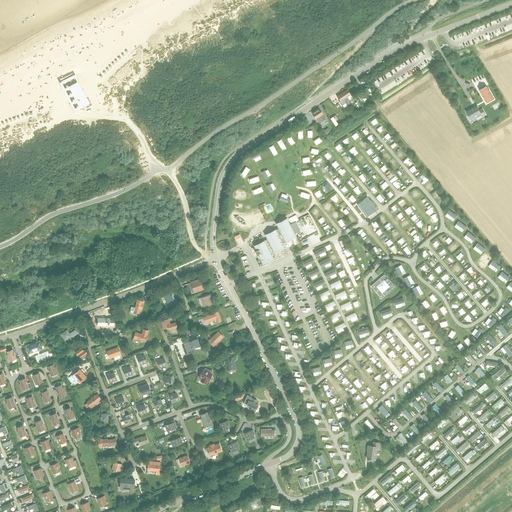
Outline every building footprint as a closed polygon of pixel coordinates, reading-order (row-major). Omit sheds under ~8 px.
[(68,87),(67,87),(68,89),(69,89),(71,93),(72,96),(74,100),(76,102),(78,107),(79,109),(89,104),(78,81),(77,82),(78,84),(69,89),(68,87)] [(486,86),(479,90),(486,103),(493,99),(486,86)] [(351,97),(349,94),(347,90),(341,93),(347,101),(349,100),(348,99),(351,97)] [(347,101),(341,93),(336,97),(339,101),(341,105),(342,105),(344,108),(347,106),(346,105),(348,104),(347,102),(347,101)] [(477,106),(466,112),(471,119),(475,117),(476,118),(481,115),(482,116),(485,115),(482,109),(479,110),(477,106)] [(318,109),(312,113),(315,119),(316,118),(319,123),(320,122),(322,121),(325,119),(322,114),(318,109)] [(285,145),(281,138),(277,141),(281,148),(285,145)] [(249,168),(245,166),(241,173),(245,175),(249,168)] [(345,187),(351,182),(347,177),(341,183),(345,187)] [(376,210),(367,197),(357,204),(366,218),(376,210)] [(324,213),(329,209),(324,203),(320,207),(324,213)] [(266,207),(260,209),(263,216),(268,213),(266,207)] [(457,214),(449,209),(447,212),(454,218),(457,214)] [(313,210),(308,213),(312,220),(317,217),(313,210)] [(343,217),(347,222),(351,219),(347,214),(343,217)] [(264,240),(253,245),(255,251),(254,251),(256,255),(258,255),(262,264),(274,259),(272,256),(275,255),(275,256),(274,253),(285,248),(282,243),(285,242),(296,236),(287,218),(286,217),(275,223),(278,228),(275,229),(264,234),(266,239),(264,240)] [(466,225),(458,220),(456,223),(464,228),(466,225)] [(448,224),(444,228),(448,232),(452,228),(448,224)] [(476,236),(468,231),(466,234),(473,240),(476,236)] [(485,248),(477,242),(475,245),(483,251),(485,248)] [(325,250),(323,246),(314,251),(315,255),(325,250)] [(314,260),(312,256),(302,261),(304,265),(314,260)] [(331,261),(329,257),(319,261),(321,265),(331,261)] [(500,265),(493,260),(490,263),(498,268),(500,265)] [(279,269),(282,276),(289,274),(287,267),(279,269)] [(319,271),(318,267),(308,272),(310,276),(319,271)] [(336,272),(335,268),(325,272),(326,276),(336,272)] [(510,276),(502,271),(500,274),(507,279),(510,276)] [(374,283),(371,286),(378,294),(378,293),(379,294),(379,295),(381,298),(394,287),(387,279),(386,278),(386,277),(384,274),(376,281),(377,282),(374,284),(374,283)] [(324,282),(323,278),(313,283),(314,286),(324,282)] [(341,283),(339,279),(336,280),(329,283),(331,287),(341,283)] [(194,292),(203,289),(200,280),(190,283),(194,292)] [(330,293),(328,289),(318,293),(320,297),(330,293)] [(346,293),(345,290),(335,294),(336,298),(346,293)] [(171,293),(163,297),(166,302),(168,306),(175,303),(174,300),(173,299),(174,298),(171,293)] [(204,307),(214,304),(210,294),(201,298),(204,307)] [(435,301),(431,295),(427,298),(431,304),(435,301)] [(131,307),(130,311),(133,312),(139,313),(140,309),(141,309),(143,302),(137,300),(135,308),(131,307)] [(335,304),(333,300),(323,304),(325,308),(335,304)] [(351,304),(350,300),(340,305),(341,309),(351,304)] [(423,301),(419,305),(424,310),(428,306),(423,301)] [(508,309),(506,307),(500,314),(503,316),(508,309)] [(408,318),(414,313),(410,308),(404,313),(408,318)] [(340,314),(338,310),(329,315),(330,319),(340,314)] [(216,322),(220,320),(217,312),(213,313),(214,314),(203,317),(205,323),(215,319),(216,322)] [(357,316),(355,312),(345,316),(347,320),(357,316)] [(464,316),(461,320),(465,324),(469,319),(464,316)] [(496,319),(493,316),(488,323),(490,326),(496,319)] [(415,326),(420,322),(417,317),(411,322),(415,326)] [(169,330),(177,328),(175,323),(169,324),(168,319),(160,322),(163,330),(166,328),(168,328),(169,330)] [(345,326),(344,322),(334,326),(336,330),(345,326)] [(509,333),(501,324),(498,326),(505,336),(509,333)] [(369,331),(367,326),(356,329),(358,334),(369,331)] [(418,328),(420,334),(426,331),(424,326),(418,328)] [(483,330),(480,327),(474,335),(477,337),(483,330)] [(135,332),(133,338),(145,342),(148,331),(143,329),(141,334),(135,332)] [(70,336),(71,338),(77,333),(75,330),(69,334),(67,331),(61,335),(65,340),(70,336)] [(221,339),(220,338),(222,336),(217,331),(210,338),(212,341),(210,343),(213,346),(221,339)] [(445,337),(450,340),(454,334),(450,331),(445,337)] [(497,343),(490,335),(487,337),(494,346),(497,343)] [(190,341),(183,343),(185,346),(186,352),(193,350),(192,346),(193,346),(194,348),(200,346),(197,338),(192,340),(192,341),(190,341)] [(466,338),(462,341),(466,347),(470,344),(466,338)] [(26,346),(29,353),(41,349),(39,342),(26,346)] [(487,352),(479,343),(476,346),(484,355),(487,352)] [(459,352),(463,349),(459,344),(455,346),(459,352)] [(510,359),(511,356),(511,354),(504,345),(500,348),(510,359)] [(87,354),(84,350),(83,351),(81,348),(74,352),(77,356),(79,355),(81,358),(87,354)] [(109,358),(120,354),(117,348),(106,352),(109,358)] [(7,355),(9,360),(9,361),(16,359),(12,349),(6,351),(8,355),(7,355)] [(374,359),(379,354),(375,350),(370,355),(374,359)] [(396,359),(400,364),(406,359),(402,354),(396,359)] [(476,361),(469,354),(466,357),(473,364),(476,361)] [(147,362),(146,360),(144,355),(141,357),(140,355),(137,357),(140,365),(147,362)] [(236,370),(233,360),(231,357),(227,358),(227,371),(236,370)] [(166,365),(164,360),(164,358),(160,360),(160,358),(156,360),(159,368),(166,365)] [(428,367),(430,370),(431,369),(436,375),(441,371),(433,362),(428,367)] [(464,371),(457,363),(454,366),(461,374),(464,371)] [(47,366),(51,376),(57,373),(55,367),(54,367),(53,364),(47,366)] [(485,373),(479,366),(476,368),(482,376),(485,373)] [(125,376),(132,374),(130,367),(126,368),(126,367),(122,368),(125,376)] [(504,372),(501,368),(492,375),(495,379),(504,372)] [(85,378),(79,370),(72,376),(75,380),(77,379),(80,382),(85,378)] [(208,372),(202,370),(199,377),(201,378),(200,381),(206,384),(207,381),(208,381),(211,374),(210,373),(212,371),(209,370),(208,372)] [(33,379),(35,385),(42,382),(38,373),(33,375),(34,378),(33,379)] [(109,382),(116,380),(113,373),(110,374),(110,373),(106,374),(109,382)] [(452,380),(447,373),(444,376),(449,382),(452,380)] [(474,382),(468,374),(466,376),(472,384),(474,382)] [(350,375),(346,378),(348,381),(350,385),(354,382),(350,375)] [(411,380),(414,383),(415,382),(419,386),(424,382),(417,375),(411,380)] [(165,385),(172,383),(169,376),(166,377),(165,376),(162,377),(165,385)] [(511,379),(511,377),(511,376),(501,384),(503,387),(511,379)] [(22,390),(28,387),(28,389),(31,388),(29,382),(27,383),(24,378),(19,380),(20,383),(19,384),(22,390)] [(443,389),(436,380),(433,383),(440,391),(443,389)] [(487,385),(485,382),(477,389),(479,392),(487,385)] [(266,383),(263,385),(271,400),(275,398),(266,383)] [(405,387),(409,391),(413,386),(409,383),(405,387)] [(139,387),(142,395),(150,392),(147,384),(139,387)] [(465,392),(458,384),(454,386),(462,395),(465,392)] [(55,387),(59,396),(65,394),(63,388),(62,388),(61,385),(55,387)] [(322,385),(317,389),(320,394),(326,391),(322,385)] [(401,389),(397,393),(400,397),(405,393),(401,389)] [(41,396),(44,402),(50,400),(47,390),(41,392),(42,396),(41,396)] [(432,398),(425,390),(421,393),(429,401),(432,398)] [(476,394),(474,391),(464,400),(466,403),(476,394)] [(496,394),(493,391),(486,397),(488,400),(496,394)] [(172,403),(179,400),(176,393),(173,394),(172,393),(169,394),(172,403)] [(348,397),(351,401),(356,397),(353,393),(348,397)] [(454,402),(447,393),(444,396),(451,404),(454,402)] [(93,405),(100,399),(97,394),(86,402),(87,403),(85,405),(87,408),(89,406),(91,409),(94,406),(93,405)] [(422,404),(426,402),(421,395),(418,397),(422,404)] [(26,402),(29,408),(35,405),(31,396),(26,398),(27,401),(26,402)] [(392,404),(397,400),(394,396),(389,399),(392,404)] [(6,403),(8,409),(15,406),(11,397),(6,399),(7,402),(6,403)] [(118,406),(125,404),(122,397),(119,398),(118,397),(115,398),(118,406)] [(504,401),(501,397),(492,404),(495,408),(504,401)] [(243,403),(241,406),(245,408),(254,412),(258,404),(256,404),(256,403),(255,403),(256,400),(252,398),(250,401),(245,399),(243,403)] [(156,408),(163,406),(160,399),(157,400),(156,399),(153,400),(156,408)] [(346,399),(341,403),(345,407),(349,403),(346,399)] [(422,408),(414,399),(411,402),(419,410),(422,408)] [(386,409),(391,405),(388,400),(382,404),(386,409)] [(484,403),(482,401),(472,410),(474,413),(483,406),(482,405),(484,403)] [(442,411),(435,403),(432,405),(439,414),(442,411)] [(139,414),(146,412),(144,405),(140,406),(140,405),(136,406),(139,414)] [(388,412),(382,405),(379,407),(384,414),(388,412)] [(510,408),(507,405),(499,412),(502,416),(510,408)] [(458,406),(450,413),(452,416),(453,416),(456,419),(458,417),(455,414),(461,409),(458,406)] [(64,410),(67,419),(74,417),(72,411),(71,411),(69,408),(64,410)] [(412,416),(405,408),(401,411),(408,419),(412,416)] [(490,413),(487,410),(478,417),(481,421),(490,413)] [(208,412),(200,415),(205,427),(208,426),(208,428),(212,427),(211,425),(208,416),(209,416),(208,412)] [(311,412),(305,415),(308,420),(314,417),(311,412)] [(431,421),(424,412),(421,415),(428,424),(431,421)] [(50,419),(52,425),(59,422),(55,413),(50,415),(51,418),(50,419)] [(124,424),(131,421),(129,414),(125,415),(125,414),(121,416),(124,424)] [(342,419),(340,420),(343,424),(348,421),(342,414),(339,416),(342,419)] [(468,417),(466,415),(458,421),(460,424),(468,417)] [(511,415),(501,423),(503,426),(511,419),(511,415)] [(401,425),(395,417),(392,419),(398,428),(401,425)] [(446,421),(444,418),(436,424),(438,427),(446,421)] [(495,421),(492,418),(486,423),(488,426),(495,421)] [(373,427),(366,419),(364,421),(371,429),(373,427)] [(35,426),(38,432),(44,429),(41,420),(35,422),(36,425),(35,426)] [(166,425),(165,426),(167,431),(168,434),(172,432),(171,429),(176,427),(174,422),(173,422),(173,420),(166,423),(166,425)] [(222,430),(229,428),(228,424),(229,424),(227,420),(219,424),(222,430)] [(420,431),(412,423),(409,426),(417,434),(420,431)] [(475,426),(472,423),(464,429),(466,433),(475,426)] [(17,431),(19,437),(26,435),(22,425),(17,427),(18,431),(17,431)] [(504,428),(501,425),(491,433),(494,436),(504,428)] [(71,430),(74,438),(80,436),(78,431),(79,431),(78,427),(71,430)] [(355,427),(350,432),(354,436),(359,432),(355,427)] [(203,437),(212,433),(210,428),(201,432),(203,437)] [(454,431),(451,428),(443,434),(446,437),(454,431)] [(247,440),(254,437),(252,434),(253,434),(252,430),(244,433),(247,440)] [(432,433),(429,430),(421,437),(423,440),(432,433)] [(481,433),(479,430),(468,438),(471,442),(481,433)] [(407,441),(401,432),(398,435),(404,443),(407,441)] [(66,442),(62,433),(55,436),(56,440),(57,439),(59,444),(66,442)] [(397,434),(395,437),(401,445),(404,443),(397,434)] [(460,437),(457,435),(451,440),(453,443),(460,437)] [(140,445),(148,443),(145,436),(141,438),(141,437),(133,440),(135,443),(137,442),(138,443),(139,442),(140,445)] [(101,439),(97,440),(98,447),(102,446),(108,445),(116,444),(115,438),(114,438),(114,439),(107,440),(107,439),(101,439)] [(172,446),(182,443),(180,438),(171,441),(172,446)] [(488,441),(485,438),(477,445),(479,448),(488,441)] [(41,442),(44,450),(50,448),(51,449),(54,448),(51,441),(49,442),(48,439),(41,442)] [(439,442),(437,440),(429,446),(431,449),(439,442)] [(10,441),(2,444),(3,448),(8,446),(9,449),(13,447),(10,441)] [(236,442),(228,445),(231,452),(228,453),(229,456),(238,453),(237,449),(236,446),(237,445),(236,442)] [(378,450),(379,443),(373,442),(372,446),(367,445),(367,451),(368,451),(367,459),(374,460),(376,450),(378,450)] [(468,445),(465,442),(457,449),(460,452),(468,445)] [(209,445),(210,447),(206,448),(209,455),(222,451),(219,444),(214,445),(213,444),(209,445)] [(416,447),(413,444),(405,451),(407,454),(416,447)] [(26,451),(28,456),(34,454),(31,446),(24,448),(25,452),(26,451)] [(447,450),(444,447),(435,454),(438,458),(447,450)] [(474,453),(471,449),(462,457),(465,461),(474,453)] [(424,455),(421,452),(412,460),(415,463),(424,455)] [(452,457),(450,455),(443,461),(445,464),(452,457)] [(181,466),(189,463),(187,456),(178,459),(181,466)] [(71,457),(64,460),(65,463),(66,463),(68,468),(74,465),(71,457)] [(431,462),(429,460),(422,466),(424,468),(431,462)] [(159,475),(159,471),(160,465),(160,462),(148,461),(148,464),(147,464),(147,470),(155,470),(155,474),(159,475)] [(459,466),(457,462),(448,469),(449,470),(447,472),(449,474),(459,466)] [(57,463),(50,465),(53,474),(59,471),(58,466),(59,466),(57,463)] [(405,467),(402,464),(394,470),(397,473),(405,467)] [(20,466),(12,469),(13,473),(18,472),(19,475),(23,473),(20,466)] [(438,470),(436,467),(429,473),(431,476),(438,470)] [(43,476),(40,468),(33,471),(34,474),(35,474),(37,479),(43,476)] [(391,479),(388,475),(380,482),(382,485),(391,479)] [(24,476),(16,479),(17,483),(22,481),(23,484),(27,483),(24,476)] [(443,479),(441,476),(433,483),(435,486),(443,479)] [(120,478),(120,489),(124,490),(124,487),(129,487),(129,490),(133,490),(134,479),(120,478)] [(74,481),(67,484),(68,487),(69,487),(71,492),(77,489),(74,481)] [(420,484),(418,481),(409,488),(412,492),(420,484)] [(399,487),(396,484),(387,491),(390,494),(399,487)] [(375,491),(373,488),(366,494),(368,497),(375,491)] [(46,501),(52,499),(49,491),(42,494),(43,497),(44,496),(46,501)] [(427,494),(425,491),(418,497),(420,500),(427,494)] [(406,497),(403,493),(394,500),(397,504),(406,497)] [(21,504),(31,499),(29,495),(19,500),(21,504)] [(104,496),(97,498),(100,507),(106,504),(104,499),(105,499),(104,496)] [(384,499),(382,496),(373,504),(376,507),(384,499)] [(259,497),(249,501),(251,505),(256,503),(258,507),(262,505),(259,497)] [(415,504),(412,501),(403,508),(405,511),(415,504)] [(88,502),(81,505),(83,511),(85,511),(90,510),(88,506),(89,505),(88,502)]
